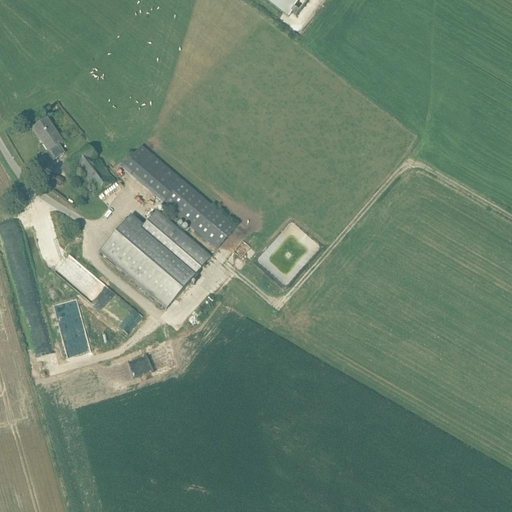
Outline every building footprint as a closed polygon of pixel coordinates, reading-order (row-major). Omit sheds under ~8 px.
[(265,0),(288,18),(289,18),(292,14),(293,15),(296,17),(306,5),(309,0),(265,0)] [(47,119),(41,123),(33,128),(48,152),(50,151),(56,160),(64,154),(58,145),(62,142),(47,119)] [(237,227),(142,146),(122,169),(217,250),(237,227)] [(88,147),(69,162),(61,168),(68,177),(77,170),(96,195),(114,181),(95,157),(96,156),(88,147)] [(51,173),(47,180),(59,187),(63,180),(51,173)] [(144,226),(131,215),(99,253),(167,310),(211,257),(156,211),(144,226)] [(128,332),(141,317),(67,257),(54,273),(128,332)]
